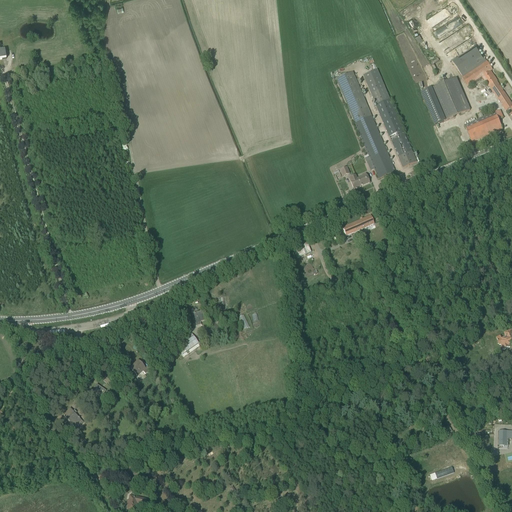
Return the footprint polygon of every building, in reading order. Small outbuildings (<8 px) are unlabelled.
[(122,6),(116,7),(117,14),(124,13),(122,6)] [(444,33),(442,28),(440,29),(439,27),(429,31),(432,38),(444,33)] [(491,91),(506,112),(511,109),(511,107),(511,104),(497,82),(491,71),(492,70),(487,62),(487,63),(476,46),(452,62),(463,78),(462,78),(468,87),(482,78),(489,88),(488,89),(490,92),(491,91)] [(402,169),(416,163),(377,70),(363,76),(402,169)] [(378,180),(395,173),(353,73),(334,80),(335,83),(337,83),(368,155),(364,157),(370,171),(374,170),(378,180)] [(434,126),(470,111),(456,78),(445,83),(444,80),(440,82),(441,85),(421,93),(434,126)] [(471,143),(503,130),(499,120),(503,118),(500,111),(464,126),(471,143)] [(339,171),(342,178),(350,175),(347,168),(339,171)] [(353,190),(369,184),(365,174),(361,176),(361,177),(357,179),(355,176),(348,179),(353,190)] [(346,237),(374,225),(371,217),(342,229),(346,237)] [(290,248),(293,257),(307,252),(304,243),(290,248)] [(200,322),(207,320),(206,315),(208,314),(207,310),(204,311),(192,314),(194,324),(195,324),(196,327),(201,325),(200,322)] [(467,321),(472,317),(467,311),(460,317),(464,322),(466,320),(467,321)] [(510,347),(511,345),(511,332),(511,331),(504,334),(505,338),(501,340),(500,336),(496,338),(499,347),(500,346),(502,351),(510,348),(510,347)] [(184,358),(200,347),(191,334),(177,343),(179,347),(177,348),(184,358)] [(149,373),(149,371),(151,370),(144,363),(142,365),(137,360),(129,368),(137,377),(143,372),(145,375),(146,374),(148,374),(149,373)] [(102,381),(110,386),(112,383),(105,377),(102,381)] [(104,394),(106,391),(97,385),(92,392),(103,399),(105,395),(104,394)] [(43,407),(49,402),(45,397),(39,402),(43,407)] [(77,430),(83,423),(75,414),(76,413),(74,411),(73,412),(70,408),(63,415),(77,430)] [(67,425),(65,427),(62,429),(59,431),(63,436),(66,434),(64,431),(69,436),(71,435),(73,432),(67,425)] [(440,432),(444,438),(452,433),(448,427),(440,432)] [(511,439),(511,435),(511,431),(498,431),(498,446),(508,446),(508,439),(511,439)] [(454,473),(452,468),(429,476),(431,481),(454,473)] [(119,473),(120,479),(138,476),(136,470),(119,473)] [(402,483),(406,478),(397,471),(393,476),(402,483)] [(146,506),(147,500),(132,496),(130,495),(129,496),(128,501),(127,501),(126,504),(127,504),(126,510),(131,511),(135,511),(137,504),(146,506)]
